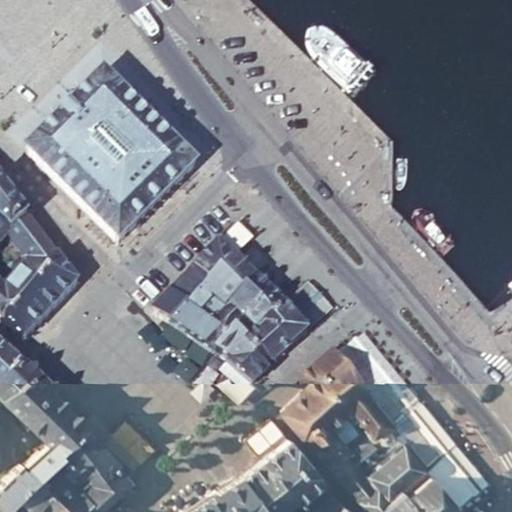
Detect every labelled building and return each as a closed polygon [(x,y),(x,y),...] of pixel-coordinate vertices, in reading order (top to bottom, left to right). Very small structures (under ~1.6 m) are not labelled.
[(198,167),(106,76),(66,116),(27,155),(119,247),(198,167)] [(0,249),(9,239),(27,220),(0,184),(0,249)] [(0,285),(0,321),(5,325),(57,259),(27,220),(9,239),(31,262),(7,292),(0,285)] [(202,293),(233,260),(219,243),(171,294),(188,307),(202,293)] [(77,286),(57,259),(5,325),(24,343),(55,310),(77,286)] [(223,314),(252,285),(233,260),(202,293),(223,314)] [(238,329),(267,298),(253,285),(252,285),(223,314),(238,329)] [(215,353),(234,333),(238,329),(223,314),(202,293),(188,307),(170,325),(194,340),(215,353)] [(152,313),(170,325),(188,307),(171,294),(152,313)] [(246,345),(281,311),(267,298),(238,329),(234,333),(245,345),(246,345)] [(302,332),(281,311),(246,345),(256,353),(273,337),(289,351),(294,347),(303,338),(302,332)] [(256,353),(246,345),(245,345),(234,333),(215,353),(231,364),(240,371),(256,383),(274,366),(256,353)] [(274,366),(289,351),(273,337),(256,353),(274,366)] [(21,366),(0,346),(0,395),(27,371),(26,370),(21,366)] [(332,359),(313,375),(343,410),(347,408),(370,435),(371,435),(387,428),(332,359)] [(0,395),(0,398),(30,374),(27,371),(0,395)] [(0,400),(4,405),(12,412),(42,385),(34,378),(30,374),(0,398),(0,400)] [(279,410),(347,491),(362,479),(352,465),(342,451),(361,435),(364,439),(370,435),(347,408),(343,410),(313,375),(307,382),(297,394),(279,410)] [(0,510),(13,497),(18,492),(30,480),(33,478),(33,477),(57,456),(52,449),(83,426),(50,393),(42,385),(12,412),(43,442),(31,453),(19,464),(16,463),(0,480),(0,510)] [(61,506),(66,511),(96,511),(103,506),(124,487),(129,483),(91,435),(88,432),(83,426),(52,449),(57,456),(78,481),(73,486),(78,492),(61,506)] [(92,435),(91,435),(129,483),(131,472),(92,435)] [(342,451),(352,465),(374,447),(364,439),(361,435),(342,451)] [(329,511),(339,504),(284,438),(270,449),(258,458),(289,498),(301,511),(329,511)] [(347,491),(364,511),(371,511),(397,491),(422,470),(397,439),(389,444),(374,447),(352,465),(362,479),(347,491)] [(289,498),(258,458),(243,470),(235,476),(263,511),(278,511),(276,508),(289,498)] [(371,511),(446,511),(452,507),(440,493),(426,475),(402,495),(397,491),(371,511)] [(263,511),(235,476),(227,481),(214,489),(230,511),(263,511)] [(33,478),(30,480),(41,496),(46,491),(33,478)] [(34,511),(37,511),(38,511),(66,511),(61,506),(46,491),(41,496),(30,480),(18,492),(13,497),(23,511),(34,511)] [(230,511),(214,489),(185,507),(177,511),(230,511)] [(38,511),(37,511),(34,511),(23,511),(13,497),(0,510),(2,511),(38,511)]
